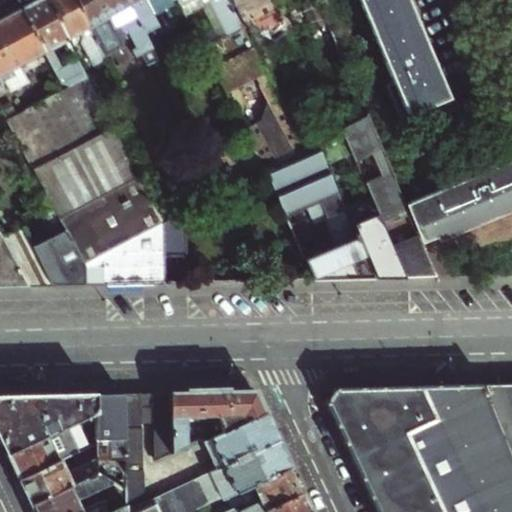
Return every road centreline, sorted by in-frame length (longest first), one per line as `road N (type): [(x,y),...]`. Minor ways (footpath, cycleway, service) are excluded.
road 1 (tertiary): [(0,347),(270,340)]
road 2 (tertiary): [(270,340),(511,334)]
road 3 (residential): [(346,511),(270,340)]
road 4 (residential): [(454,0),(511,138)]
